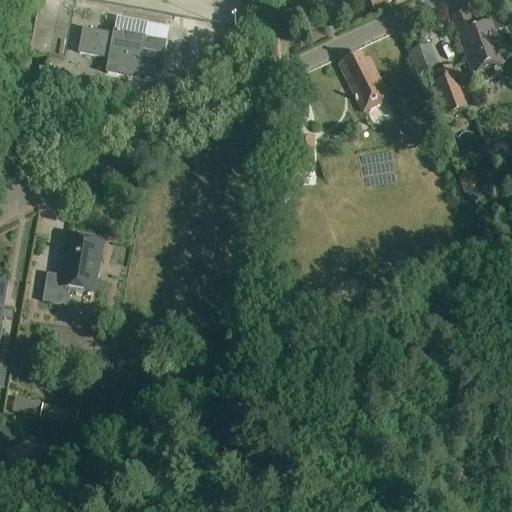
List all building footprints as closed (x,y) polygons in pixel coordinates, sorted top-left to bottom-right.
[(367,0),(372,11),(392,2),(390,0),(367,0)] [(473,30),(467,14),(451,20),(453,24),(452,25),(472,77),(505,65),(494,34),(504,30),(501,22),(491,25),(490,24),(473,30)] [(41,46),(70,54),(75,31),(46,24),(41,46)] [(438,71),(463,57),(446,25),(421,38),(438,71)] [(165,83),(170,57),(142,52),(145,39),(114,33),(113,37),(83,31),(78,55),(109,60),(106,75),(137,80),(137,78),(165,83)] [(363,62),(360,56),(338,66),(362,116),(389,102),(368,59),(363,62)] [(447,116),(467,109),(452,68),(438,73),(442,81),(434,84),(447,116)] [(340,80),(327,82),(326,69),(317,70),(320,98),(342,96),(340,80)] [(412,96),(416,107),(424,105),(420,93),(412,96)] [(314,140),(301,140),(300,173),(313,174),(314,140)] [(473,171),(457,175),(462,191),(477,187),(473,171)] [(313,187),(313,174),(300,173),(297,173),(297,187),(313,187)] [(24,280),(34,280),(34,271),(57,270),(55,222),(21,224),(24,280)] [(63,279),(47,276),(42,304),(67,308),(70,291),(93,295),(97,274),(94,274),(99,244),(69,239),(63,279)] [(273,333),(295,335),(297,313),(274,311),(273,333)] [(0,389),(4,390),(8,366),(0,364),(0,389)] [(15,400),(12,414),(40,420),(43,405),(15,400)] [(40,421),(76,427),(79,413),(43,407),(40,421)] [(30,444),(4,455),(15,484),(42,473),(30,444)]
